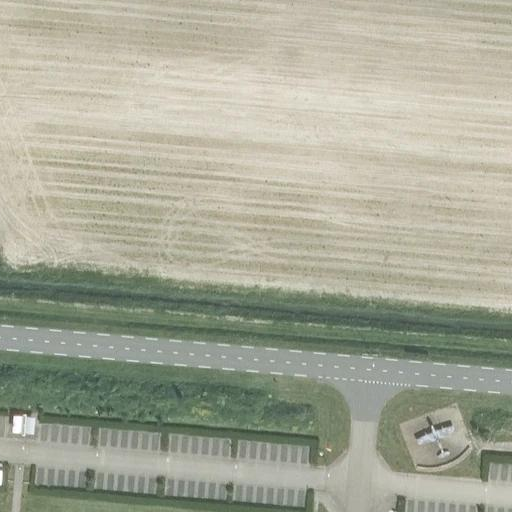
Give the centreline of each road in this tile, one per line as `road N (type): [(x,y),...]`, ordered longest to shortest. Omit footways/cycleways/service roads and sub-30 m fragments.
road 1 (unclassified): [(511,383),(0,338)]
road 2 (track): [(511,350),(0,308)]
